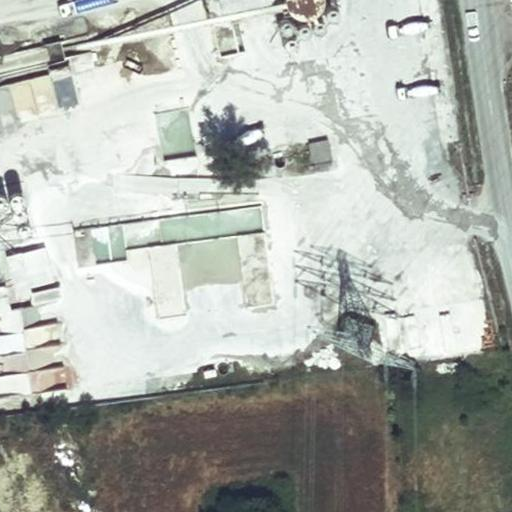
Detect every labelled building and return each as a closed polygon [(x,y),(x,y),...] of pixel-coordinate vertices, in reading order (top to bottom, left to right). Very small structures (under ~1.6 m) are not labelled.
[(216,21),(220,54),(237,52),(233,19),(216,21)] [(0,123),(79,105),(64,43),(31,51),(36,70),(0,78),(0,123)] [(193,154),(190,112),(159,115),(162,157),(193,154)] [(75,183),(28,184),(28,226),(75,225),(75,183)] [(0,237),(16,233),(9,208),(0,210),(0,237)] [(124,226),(75,228),(76,263),(125,262),(124,226)] [(0,395),(35,388),(17,307),(11,308),(5,281),(12,279),(16,295),(66,284),(56,241),(0,254),(0,395)] [(174,248),(158,250),(162,277),(178,274),(174,248)]
